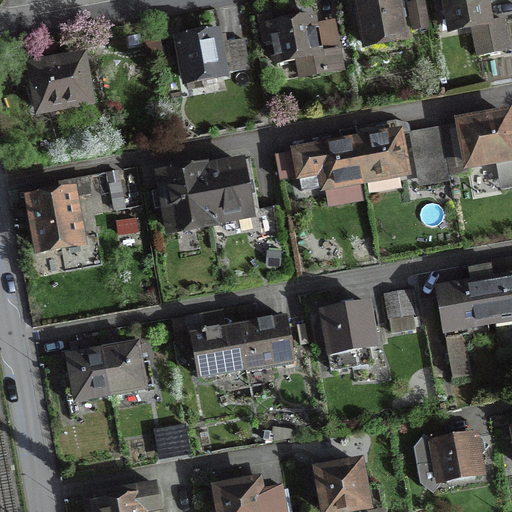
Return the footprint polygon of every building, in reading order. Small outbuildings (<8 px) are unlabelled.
[(397,0),(396,0),(359,7),(366,45),(405,38),(397,0)] [(504,20),(489,23),(485,0),(445,0),(451,30),(472,26),(478,56),(509,50),(504,20)] [(423,1),(409,4),(413,30),(428,27),(423,1)] [(339,50),(319,54),(312,17),(269,25),(277,63),(298,59),(301,77),(343,69),(339,50)] [(204,93),(226,89),(217,35),(179,42),(186,80),(201,77),(204,93)] [(40,111),(89,102),(81,60),(68,62),(67,60),(54,63),(54,65),(32,69),(40,111)] [(511,157),(511,138),(508,115),(460,123),(468,166),(511,157)] [(396,122),(356,129),(365,180),(405,173),(396,122)] [(341,132),(343,143),(294,152),(302,192),(365,180),(356,129),(341,132)] [(243,164),(204,171),(213,221),(252,213),(243,164)] [(171,230),(213,222),(213,221),(204,171),(204,170),(162,178),(171,230)] [(57,183),(60,196),(31,201),(39,249),(81,242),(72,196),(88,194),(85,179),(57,183)] [(511,257),(505,258),(508,278),(492,281),(490,266),(476,269),(479,283),(437,291),(453,378),(471,375),(464,336),(469,335),(468,328),(511,319),(511,257)] [(409,291),(385,295),(389,319),(413,315),(409,291)] [(357,366),(354,350),(376,346),(369,304),(322,312),(332,370),(357,366)] [(238,327),(246,369),(293,361),(286,319),(272,321),(271,319),(258,321),(258,324),(238,327)] [(199,378),(246,369),(238,327),(219,330),(219,328),(205,331),(205,333),(192,335),(199,378)] [(102,346),(110,393),(153,386),(149,362),(140,364),(137,346),(110,350),(108,345),(102,346)] [(110,393),(102,346),(95,347),(96,353),(69,357),(72,376),(63,377),(68,401),(110,393)] [(180,400),(165,403),(171,432),(185,430),(180,400)] [(419,466),(436,463),(440,481),(482,473),(475,436),(433,443),(433,444),(424,438),(416,449),(419,466)] [(359,463),(318,471),(325,511),(332,511),(367,506),(359,463)] [(263,511),(258,481),(216,489),(220,511),(263,511)] [(160,508),(156,485),(94,496),(96,511),(140,511),(160,508)]
